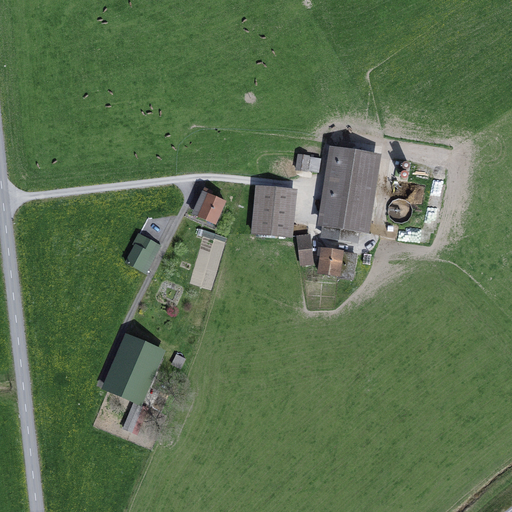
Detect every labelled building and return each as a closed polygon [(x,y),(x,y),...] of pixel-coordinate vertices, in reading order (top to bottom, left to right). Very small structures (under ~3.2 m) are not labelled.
[(339,150),(327,227),(328,227),(326,239),(352,243),(354,231),(367,233),(371,206),(365,205),(372,155),(339,150)] [(321,160),(298,156),(296,170),(319,173),(321,160)] [(257,188),(253,233),(290,237),(294,192),(257,188)] [(202,209),(198,217),(216,224),(225,203),(210,197),(212,193),(205,190),(197,207),(202,209)] [(393,219),(411,216),(408,200),(391,202),(393,219)] [(143,266),(155,244),(139,235),(134,245),(136,246),(127,263),(146,274),(148,269),(143,266)] [(297,238),(301,265),(313,264),(310,236),(297,238)] [(143,266),(148,269),(160,247),(155,244),(143,266)] [(338,278),(352,280),(356,256),(342,254),(342,253),(319,249),(318,256),(322,256),(319,274),(338,276),(338,278)] [(142,398),(139,397),(159,351),(131,338),(108,391),(140,404),(142,398)] [(172,364),(181,369),(186,359),(176,355),(172,364)] [(134,405),(124,429),(132,432),(142,408),(134,405)]
